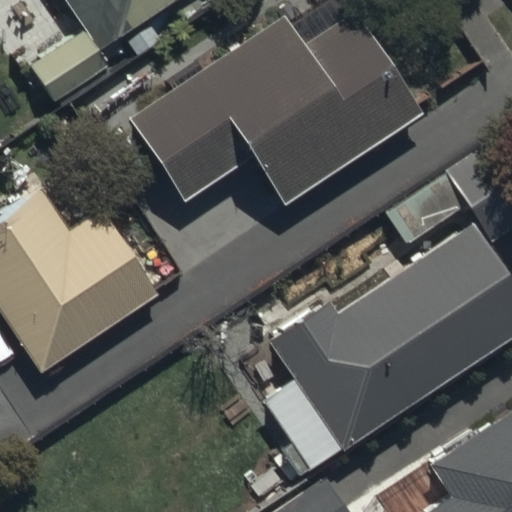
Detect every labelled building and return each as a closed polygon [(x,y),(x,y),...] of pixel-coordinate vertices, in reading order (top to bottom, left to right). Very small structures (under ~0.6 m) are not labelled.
[(60,0),(78,26),(22,63),(51,108),(107,72),(94,53),(176,0),(60,0)] [(280,19),(125,122),(181,205),(245,162),(278,211),(419,117),(350,14),(300,48),(280,19)] [(511,128),(510,125),(440,170),(489,244),(511,228),(511,128)] [(0,321),(37,376),(41,374),(153,297),(94,212),(64,233),(36,192),(0,216),(0,321)] [(511,295),(466,228),(333,318),(324,305),(263,347),(288,384),(259,404),(306,473),(336,452),(339,456),(511,337),(511,295)] [(511,511),(511,412),(427,468),(447,499),(427,511),(511,511)] [(343,511),(322,480),(316,485),(309,475),(291,488),(274,464),(259,474),(242,449),(212,469),(241,511),(343,511)]
